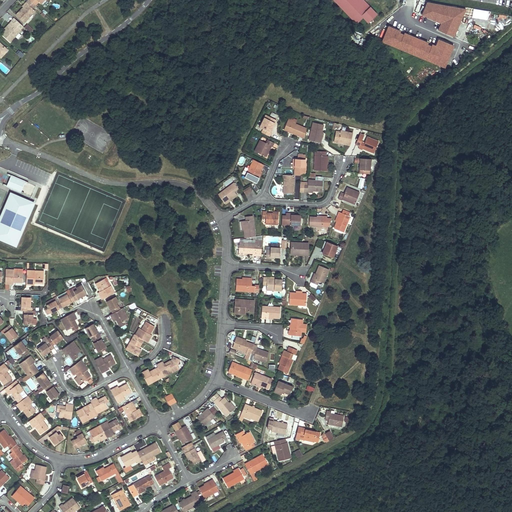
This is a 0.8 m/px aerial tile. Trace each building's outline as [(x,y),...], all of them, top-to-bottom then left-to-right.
[(25,7),(17,15),(25,23),(37,11),(34,8),(36,5),(35,4),(30,0),(28,0),(27,2),(28,3),(25,7)] [(378,14),(364,0),(333,0),(356,24),(363,17),(369,22),(378,14)] [(441,24),(439,31),(455,37),(465,9),(448,6),(427,3),(422,16),(441,24)] [(10,42),(21,30),(21,29),(23,26),(17,20),(14,23),(12,21),(9,24),(11,26),(7,30),(6,30),(2,34),(10,42)] [(27,25),(24,27),(30,33),(33,30),(27,25)] [(445,69),(452,53),(451,53),(454,46),(439,40),(436,46),(388,27),(382,43),(445,69)] [(0,54),(4,54),(8,50),(0,42),(0,54)] [(276,120),(266,114),(259,127),(263,129),(261,132),(269,136),(271,133),(270,132),(276,120)] [(306,128),(287,120),(283,130),(304,138),(306,128)] [(323,125),(313,122),(308,140),(320,143),(321,139),(320,139),(322,131),(323,125)] [(340,132),(336,131),(333,141),(338,142),(338,141),(343,142),(343,144),(350,145),(352,133),(340,131),(340,132)] [(378,142),(367,137),(364,143),(361,141),(363,136),(360,134),(356,145),(359,146),(358,148),(362,150),(362,149),(363,147),(369,150),(368,151),(373,153),(378,142)] [(265,142),(260,140),(254,151),(265,157),(268,152),(266,151),(270,145),(271,146),(272,146),(274,142),(267,139),(265,142)] [(305,159),(305,155),(299,155),(298,159),(293,158),(293,162),(295,162),(295,167),(294,175),(300,175),(304,176),(305,159)] [(328,156),(314,155),(314,170),(325,171),(326,160),(328,160),(328,156)] [(371,159),(360,158),(359,169),(370,170),(371,159)] [(261,168),(252,163),(247,172),(245,175),(250,177),(257,181),(259,178),(257,177),(261,168)] [(11,175),(7,185),(21,191),(25,181),(11,175)] [(294,175),(283,175),(283,178),(284,178),(283,193),(294,194),(294,175)] [(323,180),(308,180),(308,185),(304,185),(303,191),(307,192),(307,190),(313,190),(322,191),(323,180)] [(237,189),(233,183),(219,194),(224,201),(232,196),(233,197),(237,195),(234,191),(237,189)] [(249,187),(243,191),(246,195),(252,191),(249,187)] [(359,192),(347,187),(344,194),(340,192),(338,199),(342,200),(342,199),(343,198),(350,201),(349,202),(354,204),(359,192)] [(34,202),(10,191),(0,214),(0,239),(15,246),(34,202)] [(151,215),(152,208),(145,207),(144,214),(151,215)] [(266,211),(262,211),(262,218),(265,219),(265,224),(278,224),(278,213),(272,213),(266,212),(266,211)] [(343,213),(338,211),(337,215),(338,216),(336,222),(334,228),(343,232),(349,216),(343,213)] [(197,212),(186,214),(188,230),(199,229),(197,212)] [(286,212),(286,216),(285,225),(300,226),(301,214),(294,213),(291,213),(291,212),(286,212)] [(245,220),(242,221),(244,229),(245,238),(255,236),(252,216),(245,216),(245,220)] [(317,217),(309,216),(309,226),(322,227),(323,222),(326,222),(327,216),(323,216),(323,217),(317,217)] [(255,243),(239,242),(238,252),(246,253),(252,254),(252,255),(261,256),(262,241),(255,240),(255,243)] [(337,246),(324,241),(321,248),(323,249),(322,253),(332,257),(337,246)] [(291,246),(292,246),(292,251),(295,251),(295,253),(301,253),(301,255),(308,255),(308,243),(291,243),(291,246)] [(292,246),(291,246),(290,254),(301,255),(301,253),(295,253),(295,251),(292,251),(292,246)] [(280,248),(270,247),(270,250),(266,250),(265,258),(270,258),(270,257),(274,257),(279,257),(280,248)] [(157,258),(161,252),(154,248),(150,254),(157,258)] [(329,269),(319,265),(316,274),(314,279),(312,278),(310,282),(317,285),(319,281),(323,283),(329,269)] [(14,270),(6,269),(5,284),(13,284),(13,282),(22,282),(23,273),(14,272),(14,270)] [(35,271),(27,270),(26,284),(34,285),(34,283),(43,283),(44,273),(35,273),(35,271)] [(267,278),(263,277),(263,286),(266,286),(266,290),(281,291),(282,279),(274,278),(274,279),(267,279),(267,278)] [(159,278),(154,283),(159,288),(164,282),(159,278)] [(104,279),(95,284),(100,291),(98,293),(102,300),(114,293),(110,286),(108,287),(104,279)] [(243,279),(236,279),(235,290),(258,292),(259,285),(255,285),(255,286),(251,286),(252,281),(245,281),(245,279),(243,279)] [(77,289),(70,293),(71,294),(75,300),(86,294),(82,285),(76,288),(77,289)] [(169,299),(176,295),(172,288),(165,292),(169,299)] [(296,293),(289,292),(289,304),(306,305),(306,294),(302,293),(302,295),(296,294),(296,293)] [(67,294),(58,299),(59,300),(62,307),(75,300),(71,294),(68,295),(67,294)] [(31,297),(22,297),(21,310),(24,311),(29,311),(28,307),(30,307),(31,297)] [(115,297),(107,301),(113,313),(120,309),(117,303),(118,302),(115,297)] [(245,300),(235,299),(234,312),(239,313),(239,311),(244,311),(253,312),(254,301),(249,300),(249,301),(245,301),(245,300)] [(55,301),(46,305),(51,313),(62,307),(59,300),(56,302),(55,301)] [(280,308),(262,306),(261,318),(265,319),(265,317),(271,318),(279,318),(280,308)] [(113,313),(110,315),(113,321),(116,320),(120,327),(125,324),(124,321),(128,319),(122,308),(120,309),(113,313)] [(31,314),(31,311),(29,311),(24,311),(24,324),(33,324),(36,325),(37,318),(33,318),(33,314),(31,314)] [(73,312),(61,319),(68,333),(73,331),(73,330),(78,327),(74,320),(77,318),(73,312)] [(302,320),(292,318),(289,335),(300,336),(302,320)] [(154,326),(146,321),(141,329),(139,328),(135,335),(143,340),(147,342),(151,335),(148,333),(149,332),(150,333),(154,326)] [(93,324),(85,328),(90,337),(91,336),(93,339),(99,336),(93,324)] [(10,325),(2,331),(4,334),(5,333),(10,341),(18,336),(10,325)] [(183,335),(191,334),(190,326),(182,327),(183,335)] [(51,338),(48,340),(52,346),(63,338),(58,331),(50,337),(51,338)] [(135,335),(135,334),(126,349),(137,356),(141,349),(137,347),(138,345),(139,346),(143,340),(135,335)] [(99,336),(93,339),(94,342),(93,343),(98,352),(106,348),(99,336)] [(243,339),(236,337),(233,347),(238,349),(246,352),(246,354),(249,356),(250,355),(253,346),(250,344),(250,343),(246,342),(243,341),(243,339)] [(45,343),(37,349),(43,356),(54,348),(52,346),(48,340),(45,342),(45,343)] [(21,341),(14,346),(20,355),(21,354),(23,357),(29,352),(21,341)] [(73,341),(62,349),(66,355),(69,354),(73,360),(78,357),(76,354),(81,351),(73,341)] [(257,346),(253,345),(253,346),(250,355),(253,356),(253,358),(265,362),(269,353),(261,350),(257,348),(257,346)] [(297,350),(289,347),(287,352),(284,350),(282,355),(284,356),(280,365),(289,368),(293,359),(291,359),(293,354),(295,355),(297,350)] [(102,357),(95,361),(102,373),(109,369),(107,366),(108,365),(109,366),(116,363),(111,355),(103,359),(102,357)] [(30,356),(19,364),(30,378),(38,371),(32,364),(35,362),(30,356)] [(163,361),(156,365),(158,367),(163,377),(178,369),(177,366),(180,360),(173,357),(171,360),(164,364),(163,361)] [(70,368),(69,369),(74,375),(76,374),(83,382),(90,376),(87,370),(88,369),(81,360),(70,368)] [(252,370),(232,362),(228,372),(248,380),(252,370)] [(3,363),(0,366),(0,379),(4,385),(11,379),(12,379),(6,371),(8,370),(3,363)] [(148,369),(141,373),(148,385),(163,377),(158,367),(150,372),(148,369)] [(43,373),(36,378),(41,385),(39,387),(41,391),(45,388),(51,384),(43,373)] [(271,379),(255,373),(250,384),(255,386),(256,384),(262,386),(268,389),(271,379)] [(14,382),(11,379),(4,385),(6,387),(14,382)] [(82,387),(93,382),(92,379),(80,384),(82,387)] [(23,390),(16,380),(14,382),(6,387),(5,389),(9,394),(11,393),(19,403),(23,399),(19,393),(23,390)] [(293,387),(278,381),(273,392),(281,395),(282,391),(290,394),(293,387)] [(51,384),(45,388),(47,391),(46,392),(52,400),(59,395),(51,384)] [(118,386),(111,390),(117,402),(125,399),(123,396),(131,392),(127,384),(119,388),(118,386)] [(172,394),(165,397),(169,405),(177,402),(172,394)] [(19,403),(16,405),(21,411),(23,410),(28,417),(36,411),(30,404),(32,402),(27,396),(23,399),(19,403)] [(96,397),(90,401),(91,403),(97,413),(108,407),(105,403),(108,401),(105,396),(99,399),(100,401),(98,401),(96,397)] [(219,396),(213,401),(226,416),(234,409),(229,403),(224,397),(221,399),(219,396)] [(120,408),(118,409),(120,412),(124,409),(130,421),(142,415),(138,408),(136,410),(131,401),(120,408)] [(83,408),(76,411),(82,422),(98,414),(97,413),(91,403),(85,406),(86,408),(84,410),(83,408)] [(66,407),(57,405),(56,411),(60,412),(59,417),(71,419),(73,405),(66,404),(66,407)] [(262,411),(245,404),(241,414),(244,416),(250,418),(258,421),(262,411)] [(213,405),(209,407),(215,415),(218,413),(213,405)] [(208,408),(197,417),(204,425),(215,416),(208,408)] [(330,412),(326,411),(325,418),(329,419),(328,424),(341,427),(343,416),(330,414),(330,412)] [(40,413),(29,421),(34,428),(35,426),(41,434),(48,428),(43,421),(45,419),(40,413)] [(187,425),(192,422),(189,415),(183,419),(187,425)] [(274,419),(269,418),(267,428),(271,429),(270,431),(285,435),(287,424),(273,421),(274,419)] [(107,421),(100,425),(107,438),(114,434),(113,432),(121,428),(116,420),(108,424),(107,421)] [(100,425),(89,431),(92,436),(89,437),(91,442),(99,438),(101,441),(107,438),(100,425)] [(185,426),(175,432),(177,435),(178,435),(181,440),(183,444),(192,439),(185,426)] [(311,431),(301,429),(297,428),(295,440),(299,441),(299,439),(303,440),(314,442),(314,441),(318,442),(320,433),(311,431)] [(54,429),(47,434),(55,445),(63,439),(60,434),(58,435),(56,432),(54,429)] [(3,430),(0,432),(0,442),(5,448),(7,446),(10,449),(16,444),(14,441),(13,442),(9,437),(3,430)] [(330,430),(321,434),(324,442),(334,438),(330,430)] [(223,431),(206,440),(211,449),(218,445),(224,442),(222,439),(226,437),(223,431)] [(243,431),(235,435),(237,438),(239,438),(241,443),(244,447),(254,441),(249,431),(245,434),(243,431)] [(77,438),(71,441),(75,449),(87,442),(82,433),(77,436),(77,438)] [(285,439),(273,441),(274,445),(276,445),(278,452),(276,452),(278,461),(291,458),(287,442),(286,443),(285,439)] [(16,444),(10,449),(12,452),(9,454),(19,466),(26,460),(23,455),(17,448),(19,447),(16,444)] [(192,444),(183,450),(188,460),(191,458),(194,464),(201,461),(192,444)] [(296,457),(302,455),(300,449),(294,451),(296,457)] [(131,452),(121,457),(125,467),(136,461),(137,463),(142,460),(138,454),(137,452),(137,450),(132,453),(131,452)] [(248,462),(245,464),(250,474),(268,465),(262,455),(254,459),(255,460),(249,463),(248,462)] [(164,471),(154,476),(159,485),(174,478),(169,468),(171,467),(169,463),(162,467),(164,471)] [(100,468),(96,470),(101,480),(118,472),(113,464),(104,469),(102,470),(100,468)] [(46,467),(37,465),(35,470),(32,469),(30,478),(37,479),(36,483),(44,485),(45,481),(43,480),(45,474),(46,467)] [(236,472),(223,479),(227,487),(244,478),(243,476),(246,475),(242,468),(239,470),(239,468),(235,470),(236,472)] [(2,470),(0,472),(0,486),(9,477),(2,470)] [(81,476),(77,478),(82,487),(92,481),(87,471),(83,473),(84,474),(81,476)] [(150,475),(133,484),(138,494),(145,490),(144,488),(154,483),(150,475)] [(205,485),(199,488),(204,498),(218,490),(213,479),(209,481),(210,483),(205,485)] [(20,487),(13,496),(19,501),(19,500),(24,504),(26,502),(28,504),(34,498),(20,487)] [(192,496),(179,502),(184,511),(197,505),(198,507),(203,504),(196,491),(191,494),(192,496)] [(63,511),(74,511),(80,508),(73,498),(68,501),(69,503),(64,506),(63,504),(59,506),(63,511)]
